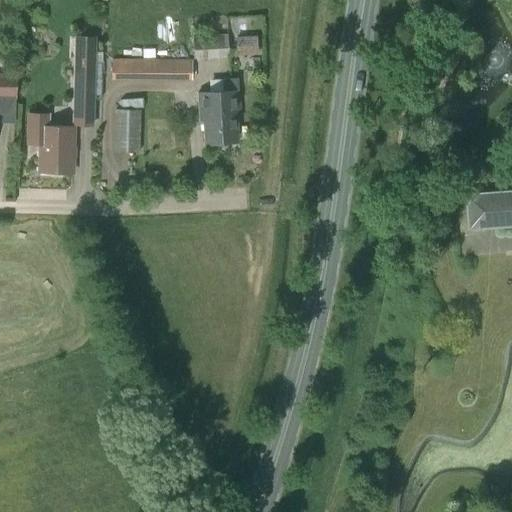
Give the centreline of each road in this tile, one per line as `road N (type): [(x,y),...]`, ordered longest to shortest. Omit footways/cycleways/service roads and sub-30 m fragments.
road 1 (primary): [(255,511),(286,426),(325,260),(365,0)]
road 2 (track): [(0,208),(245,201)]
